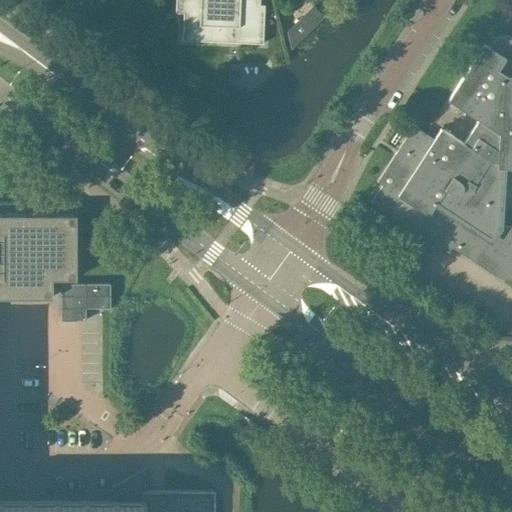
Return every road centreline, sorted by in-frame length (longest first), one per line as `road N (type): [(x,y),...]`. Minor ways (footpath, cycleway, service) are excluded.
road 1 (residential): [(410,511),(209,365),(261,288)]
road 2 (secondary): [(0,91),(261,288)]
road 3 (secondary): [(261,288),(511,471)]
road 4 (residential): [(286,249),(444,0)]
road 5 (secondary): [(286,249),(58,72)]
road 6 (secondary): [(511,413),(286,249)]
